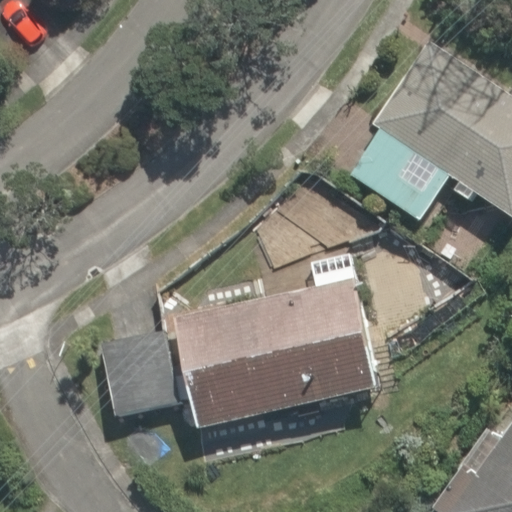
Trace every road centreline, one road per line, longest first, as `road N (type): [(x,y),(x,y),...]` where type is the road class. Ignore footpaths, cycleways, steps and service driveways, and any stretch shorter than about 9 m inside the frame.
road 1 (residential): [(334,0),(166,207),(51,269),(0,269)]
road 2 (residential): [(0,181),(103,96),(183,0)]
road 3 (residential): [(90,511),(0,371)]
